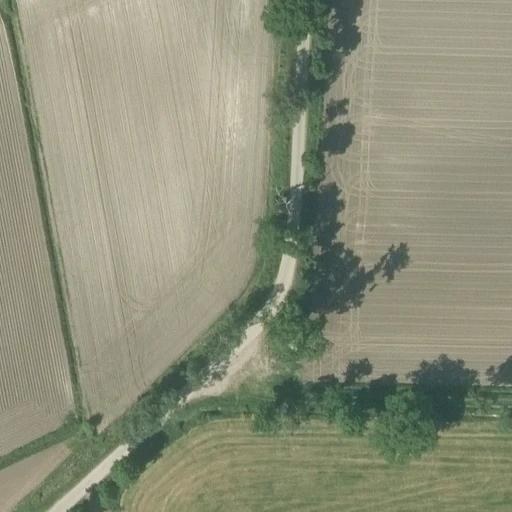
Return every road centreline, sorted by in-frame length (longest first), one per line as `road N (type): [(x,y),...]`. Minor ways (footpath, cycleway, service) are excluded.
road 1 (unclassified): [(52,511),(257,325),(278,288),(293,210),(303,0)]
road 2 (track): [(511,406),(178,400)]
